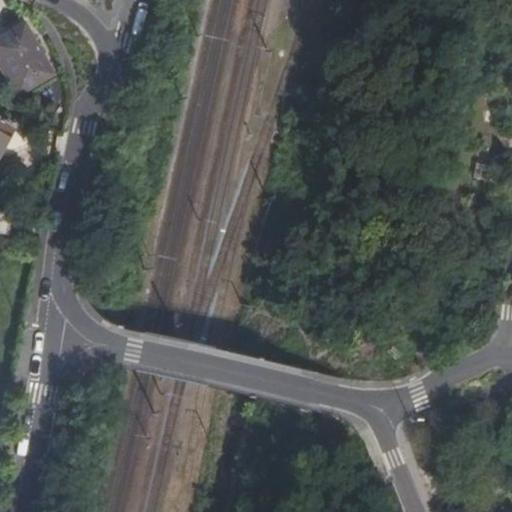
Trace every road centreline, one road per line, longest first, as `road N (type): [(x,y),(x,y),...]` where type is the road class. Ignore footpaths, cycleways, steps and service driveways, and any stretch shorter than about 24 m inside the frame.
road 1 (residential): [(51,313),(59,228),(76,177),(76,128),(101,87),(104,55)]
road 2 (residential): [(358,402),(112,350)]
